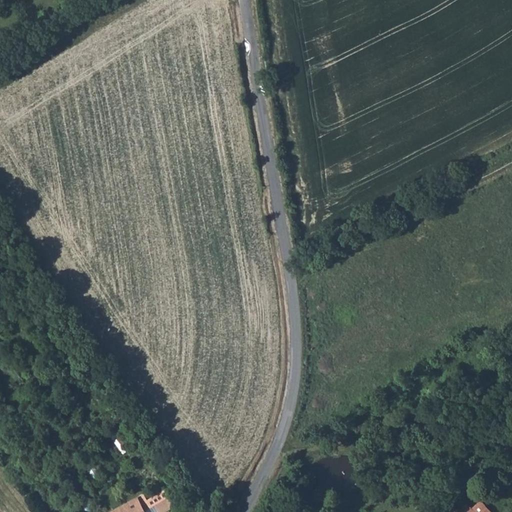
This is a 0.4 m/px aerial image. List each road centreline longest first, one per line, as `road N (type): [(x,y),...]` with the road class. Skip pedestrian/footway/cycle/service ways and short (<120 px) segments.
road 1 (unclassified): [(242,511),(282,428),(294,338),(242,0)]
road 2 (track): [(0,212),(213,511)]
road 3 (track): [(286,274),(511,154)]
